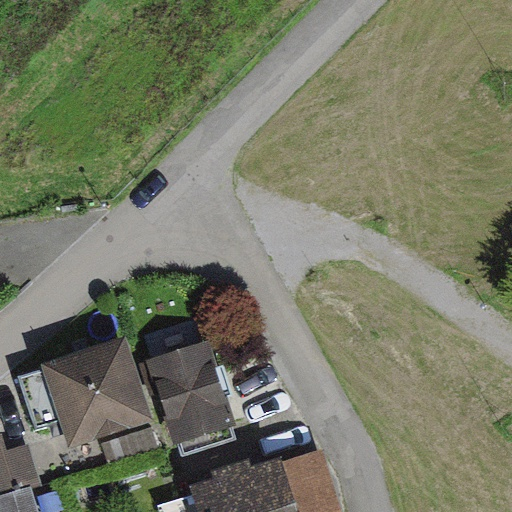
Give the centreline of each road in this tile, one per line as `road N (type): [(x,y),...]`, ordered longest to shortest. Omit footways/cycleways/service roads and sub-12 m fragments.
road 1 (residential): [(189,180),(339,413),(373,511)]
road 2 (residential): [(189,180),(0,349)]
road 3 (residential): [(362,0),(189,180)]
